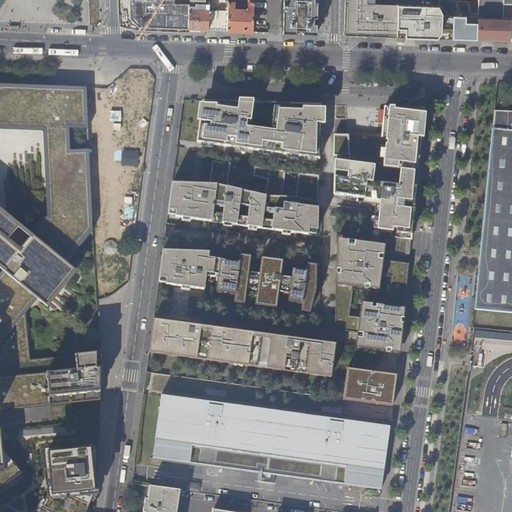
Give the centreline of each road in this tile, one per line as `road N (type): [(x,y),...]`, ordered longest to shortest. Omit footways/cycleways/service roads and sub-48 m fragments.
road 1 (residential): [(172,50),(110,511)]
road 2 (residential): [(406,511),(454,61)]
road 3 (secondary): [(334,56),(172,50)]
road 4 (secondary): [(454,61),(334,56)]
